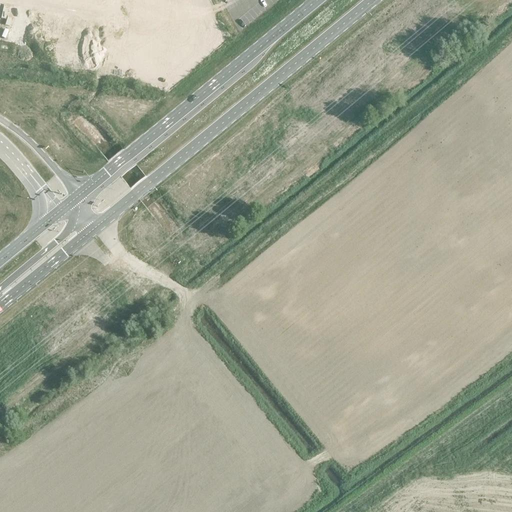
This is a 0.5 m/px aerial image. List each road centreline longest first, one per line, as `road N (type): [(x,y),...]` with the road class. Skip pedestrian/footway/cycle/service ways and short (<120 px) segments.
road 1 (secondary): [(95,227),(373,0)]
road 2 (secondary): [(316,0),(79,194)]
road 3 (secondary): [(0,306),(95,227)]
